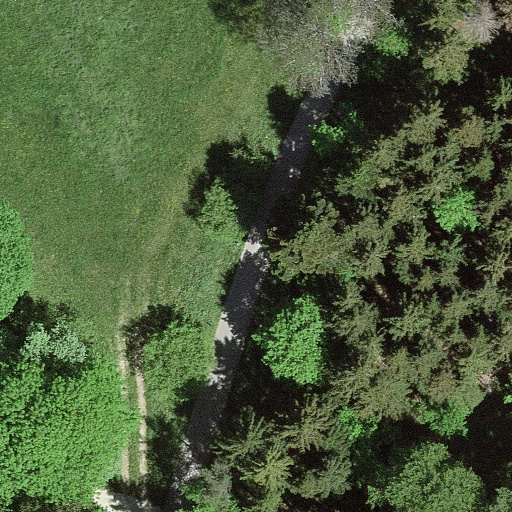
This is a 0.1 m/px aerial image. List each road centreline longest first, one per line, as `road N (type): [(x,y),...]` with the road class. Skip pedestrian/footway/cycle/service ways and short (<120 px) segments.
road 1 (unclassified): [(396,0),(235,313),(160,511)]
road 2 (track): [(146,511),(23,388),(0,349)]
road 3 (track): [(346,89),(511,30)]
